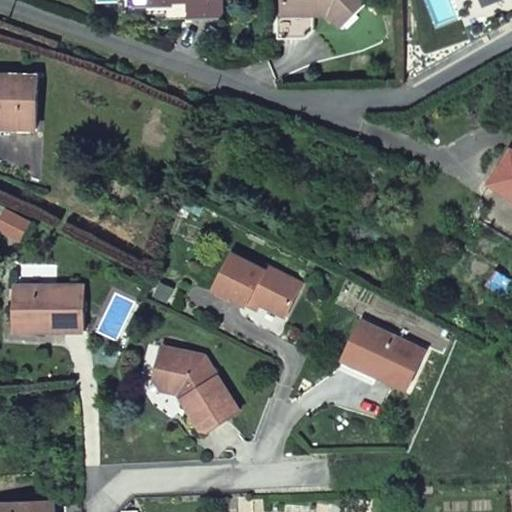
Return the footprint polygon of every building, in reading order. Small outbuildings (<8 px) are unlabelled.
[(126,0),(126,12),(135,12),(135,1),(135,0),(126,0)] [(135,1),(135,12),(136,12),(168,11),(168,16),(190,16),(190,0),(135,1)] [(135,0),(135,1),(190,0),(190,16),(226,15),(227,15),(226,0),(135,0)] [(278,6),(279,37),(305,37),(312,27),(312,13),(328,13),(340,26),(365,0),(283,0),(283,6),(278,6)] [(0,128),(38,129),(40,77),(0,76),(0,128)] [(511,149),(491,183),(511,196),(511,149)] [(252,300),(263,306),(288,318),(304,284),(269,267),(267,272),(234,256),(218,290),(250,306),(252,300)] [(489,285),(508,297),(511,289),(511,278),(499,270),(489,285)] [(85,288),(16,288),(16,328),(47,328),(47,333),(85,333),(85,288)] [(261,311),(263,306),(252,300),(250,306),(261,311)] [(378,375),(379,376),(408,390),(426,352),(363,322),(347,357),(379,372),(378,374),(378,375)] [(205,362),(163,351),(155,382),(163,393),(179,397),(203,432),(211,435),(242,416),(205,362)] [(375,384),(379,376),(378,375),(378,374),(379,372),(347,357),(341,368),(375,384)] [(55,511),(55,502),(0,503),(0,511),(55,511)]
